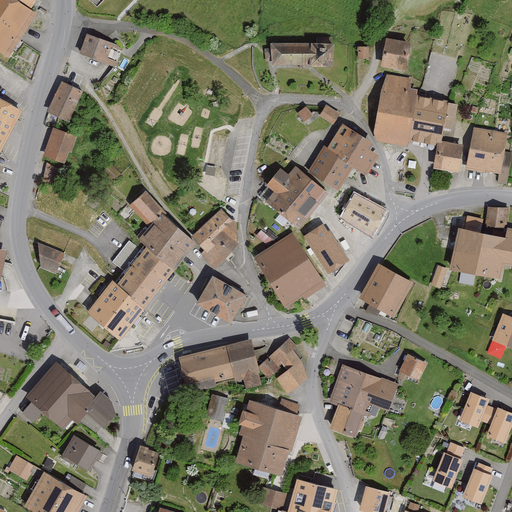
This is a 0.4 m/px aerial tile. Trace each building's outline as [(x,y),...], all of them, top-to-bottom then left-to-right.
[(36,13),(31,9),(17,0),(0,0),(0,51),(8,57),(36,13)] [(36,0),(17,0),(31,9),(36,0)] [(124,45),(90,32),(81,53),(115,67),(124,45)] [(341,44),(275,41),(274,64),(340,67),(341,44)] [(411,45),(388,41),(382,68),(405,73),(411,45)] [(369,47),(358,46),(357,58),(369,59),(369,47)] [(84,90),(62,81),(48,111),(71,121),(84,90)] [(389,90),(381,130),(389,143),(437,151),(442,141),(447,142),(450,143),(450,140),(458,103),(389,90)] [(26,109),(0,95),(0,152),(8,157),(23,127),(18,124),(26,109)] [(320,114),(334,123),(342,111),(327,103),(320,114)] [(298,112),(306,120),(314,112),(307,104),(298,112)] [(375,148),(379,141),(348,122),(330,149),(357,166),(373,176),(386,155),(375,148)] [(77,135),(54,127),(44,154),(67,163),(77,135)] [(511,133),(477,128),(472,168),(505,173),(511,133)] [(473,144),(450,140),(450,143),(447,142),(443,168),(468,173),(473,144)] [(357,166),(330,149),(327,147),(313,169),(343,188),(357,166)] [(0,185),(10,167),(0,161),(0,185)] [(331,190),(300,167),(294,175),(282,167),(269,184),(277,190),(270,199),(305,225),(331,190)] [(153,229),(167,212),(150,190),(133,204),(153,229)] [(387,209),(358,195),(346,218),(375,232),(387,209)] [(224,207),(198,235),(205,242),(198,250),(218,267),(241,242),(243,230),(238,220),(224,207)] [(509,209),(487,208),(487,228),(508,229),(509,209)] [(198,235),(167,212),(153,229),(144,240),(150,245),(181,270),(198,250),(205,242),(198,235)] [(484,220),(467,216),(465,231),(459,230),(451,270),(500,280),(503,265),(511,266),(511,229),(510,229),(508,240),(481,234),(484,220)] [(326,222),(302,240),(323,269),(328,265),(333,273),(353,260),(326,222)] [(299,232),(260,256),(291,307),(330,283),(323,269),(302,240),(299,232)] [(144,249),(130,238),(113,261),(126,271),(144,249)] [(181,270),(150,245),(117,286),(147,310),(169,284),(181,270)] [(65,254),(48,247),(40,257),(40,268),(56,275),(65,254)] [(415,285),(378,265),(360,299),(397,319),(415,285)] [(431,286),(440,289),(448,269),(438,266),(431,286)] [(252,295),(218,275),(202,301),(221,312),(237,321),(252,295)] [(147,310),(117,286),(112,282),(86,315),(120,343),(147,310)] [(511,318),(504,315),(492,342),(511,350),(511,318)] [(289,340),(268,352),(289,388),(302,381),(304,364),(289,340)] [(252,343),(179,357),(187,388),(234,378),(235,381),(244,380),(246,389),(262,385),(252,343)] [(430,362),(411,352),(402,371),(421,380),(430,362)] [(96,396),(56,361),(25,397),(31,403),(22,413),(33,423),(43,411),(63,429),(72,418),(78,424),(87,413),(104,428),(116,414),(112,402),(100,391),(96,396)] [(402,383),(342,361),(328,399),(343,405),(339,416),(334,428),(359,437),(371,403),(392,410),(402,383)] [(491,395),(471,388),(460,418),(479,425),(491,395)] [(214,392),(209,417),(226,420),(231,395),(214,392)] [(306,415),(256,400),(253,412),(246,410),(242,425),(250,427),(240,464),(288,478),(306,415)] [(511,425),(511,408),(498,403),(486,434),(506,441),(511,425)] [(99,451),(74,436),(62,456),(88,471),(99,451)] [(149,448),(141,446),(133,470),(134,471),(133,476),(134,476),(153,482),(157,471),(154,470),(159,454),(148,450),(149,448)] [(464,456),(445,448),(433,479),(452,486),(464,456)] [(35,464),(17,454),(8,469),(26,479),(35,464)] [(495,472),(475,465),(464,495),(484,503),(495,472)] [(26,506),(36,511),(75,511),(85,495),(45,473),(26,506)] [(338,511),(343,487),(297,473),(288,510),(292,510),(297,511),(338,511)] [(261,501),(281,508),(287,491),(266,484),(261,501)] [(385,511),(392,490),(371,484),(364,509),(375,511),(385,511)] [(8,511),(6,505),(0,502),(0,511),(8,511)]
